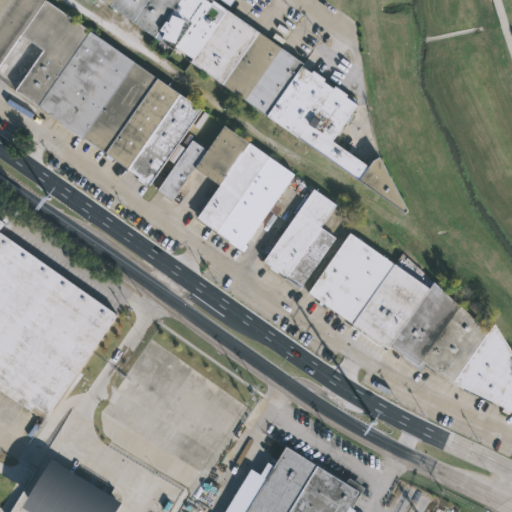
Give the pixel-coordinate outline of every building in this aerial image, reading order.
[(0,0),(47,0),(203,111),(150,187),(139,179),(142,176),(18,88),(46,48),(23,33),(0,66),(0,0)] [(178,0),(153,37),(100,0),(178,0)] [(265,115),(153,37),(178,0),(212,0),(302,62),(300,65),(265,115)] [(300,65),(308,70),(310,68),(323,77),(321,79),(330,86),(332,84),(344,92),(342,95),(356,105),(331,141),(365,166),(370,159),(377,155),(405,209),(403,212),(265,115),(300,65)] [(227,123),(298,173),(245,249),(200,217),(223,182),(198,165),(175,199),(160,188),(195,138),(210,148),(227,123)] [(338,236),(303,287),(266,260),(316,187),(340,203),(324,226),(338,236)] [(0,217),(6,222),(1,229),(121,313),(51,414),(36,404),(31,410),(0,388),(0,217)] [(350,231),(430,288),(434,281),(488,331),(495,322),(511,349),(511,410),(452,382),(435,370),(433,372),(424,365),(420,372),(398,356),(401,352),(389,344),(387,347),(326,305),(323,308),(313,301),(315,298),(307,292),(350,231)] [(290,444),(349,481),(352,476),(367,486),(354,506),(359,509),(357,511),(227,511),(254,467),(263,473),(271,460),(278,464),(290,444)] [(99,511),(115,511),(122,500),(48,461),(23,510),(27,511),(80,511),(84,504),(99,511)]
